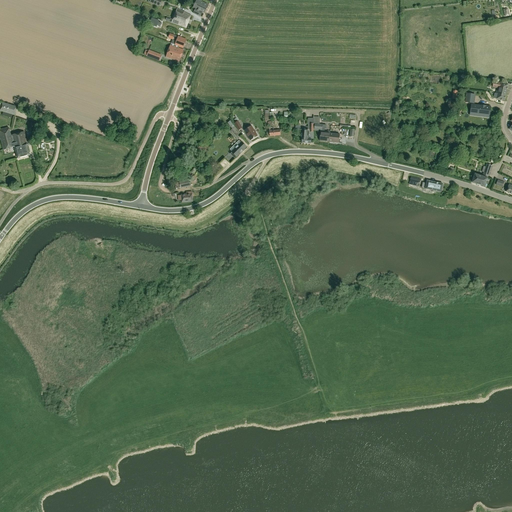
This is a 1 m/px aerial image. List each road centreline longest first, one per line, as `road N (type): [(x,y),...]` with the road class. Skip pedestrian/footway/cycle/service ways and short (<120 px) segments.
road 1 (tertiary): [(511,200),(324,152),(280,152),(251,164)]
road 2 (track): [(268,155),(253,198),(315,378)]
road 3 (unclassified): [(0,223),(43,183),(122,181),(154,118),(168,115)]
road 4 (residential): [(251,164),(197,189),(162,189),(176,126),(168,115)]
road 5 (tertiary): [(0,237),(28,207),(51,198),(141,206)]
road 6 (tertiary): [(251,164),(192,208),(141,206)]
road 7 (unclassified): [(168,115),(215,0)]
